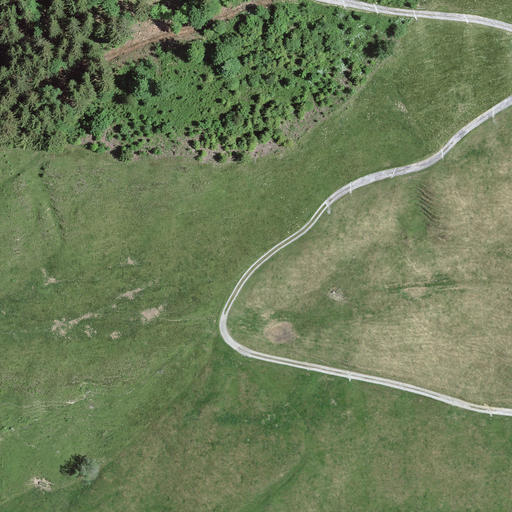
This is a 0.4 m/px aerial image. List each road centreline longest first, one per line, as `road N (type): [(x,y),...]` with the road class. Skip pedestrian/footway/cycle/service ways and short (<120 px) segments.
road 1 (track): [(511,413),(261,357),(233,344),(223,328),(245,276),(335,194),(432,159),(511,99)]
road 2 (track): [(511,28),(338,0)]
